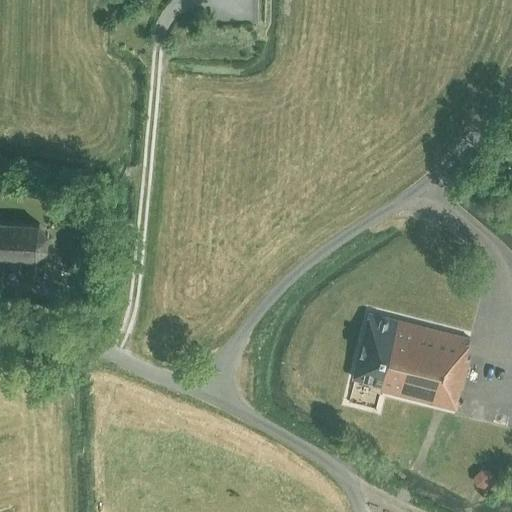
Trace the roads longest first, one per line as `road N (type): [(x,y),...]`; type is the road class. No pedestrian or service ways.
road 1 (unclassified): [(199,392),(280,286),(412,193),(483,124),(511,83)]
road 2 (unclassified): [(0,321),(78,342),(199,392)]
road 3 (unclassified): [(199,392),(314,452),(341,475),(359,511)]
